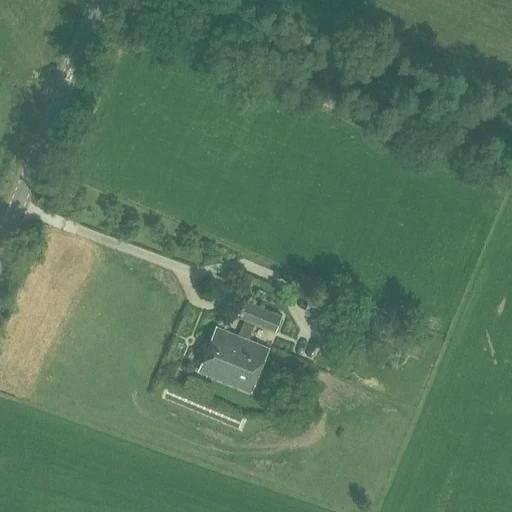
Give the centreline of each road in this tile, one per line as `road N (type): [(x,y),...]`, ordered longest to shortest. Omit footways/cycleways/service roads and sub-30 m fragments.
road 1 (track): [(511,179),(92,4)]
road 2 (tertiary): [(0,225),(94,0)]
